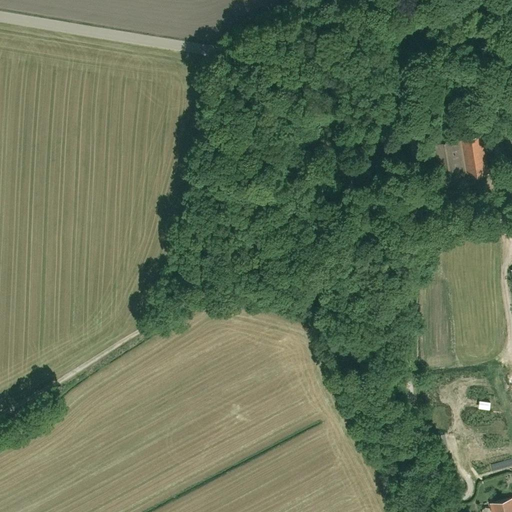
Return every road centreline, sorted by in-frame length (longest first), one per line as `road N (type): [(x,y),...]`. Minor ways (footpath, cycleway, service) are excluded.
road 1 (unclassified): [(0,17),(274,55),(344,46),(487,0)]
road 2 (track): [(0,416),(197,295)]
road 3 (track): [(197,295),(231,270),(413,220)]
road 4 (track): [(403,356),(282,305),(220,291),(197,295)]
road 5 (track): [(397,32),(407,70),(413,220)]
road 6 (track): [(409,358),(412,448),(441,511)]
road 7 (track): [(413,220),(409,358)]
